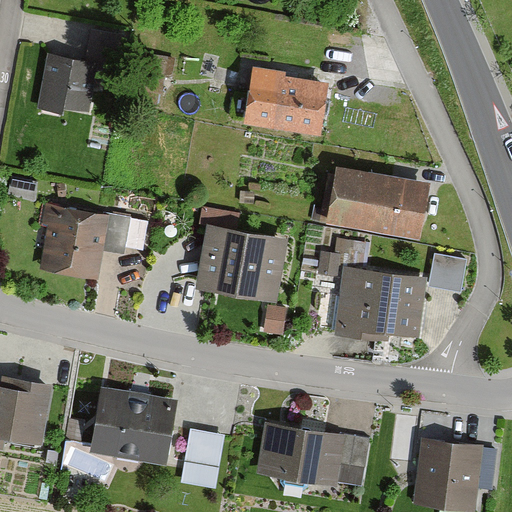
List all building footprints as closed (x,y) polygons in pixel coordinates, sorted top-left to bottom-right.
[(165,57),(134,50),(123,104),(153,110),(165,57)] [(35,108),(89,115),(97,62),(42,55),(35,108)] [(240,122),(319,134),(327,80),(248,68),(240,122)] [(321,222),(416,241),(428,183),(333,164),(321,222)] [(104,250),(108,215),(49,208),(41,273),(113,282),(116,252),(104,250)] [(268,301),(278,235),(203,224),(194,287),(213,290),(211,305),(253,311),(255,299),(268,301)] [(433,250),(431,283),(465,285),(467,252),(433,250)] [(416,336),(425,277),(340,264),(329,334),(390,344),(391,333),(416,336)] [(264,328),(285,331),(288,303),(267,301),(264,328)] [(0,437),(39,444),(49,382),(14,376),(13,386),(0,384),(0,437)] [(85,451),(170,465),(179,410),(94,396),(85,451)] [(359,490),(367,438),(262,421),(253,472),(359,490)] [(221,435),(188,430),(180,480),(211,486),(221,435)] [(469,511),(477,511),(487,447),(420,437),(411,504),(469,511)]
